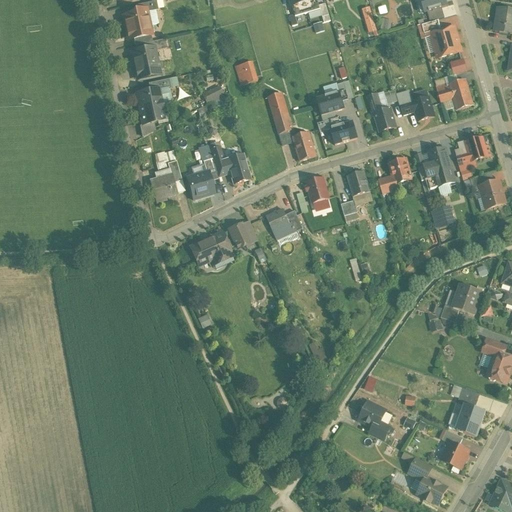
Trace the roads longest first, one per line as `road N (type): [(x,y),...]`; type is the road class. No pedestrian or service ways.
road 1 (residential): [(152,247),(345,158),(499,117)]
road 2 (residential): [(152,247),(97,0)]
road 3 (track): [(152,247),(0,257)]
road 4 (residential): [(464,0),(499,117)]
